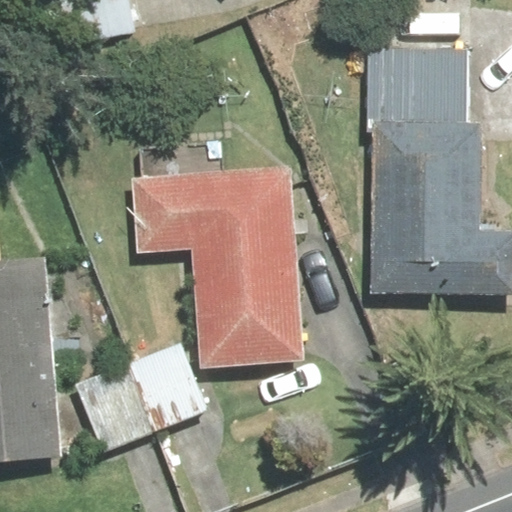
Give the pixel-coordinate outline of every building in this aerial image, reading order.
[(142,0),(45,0),(48,41),(144,36),(142,0)] [(480,38),(377,37),(373,294),(511,296),(511,214),(499,214),(500,120),(478,120),(480,38)] [(310,164),(140,167),(141,254),(210,253),(211,368),(314,366),(310,164)] [(0,259),(0,464),(71,462),(64,257),(0,259)] [(190,338),(81,378),(108,451),(217,411),(190,338)]
